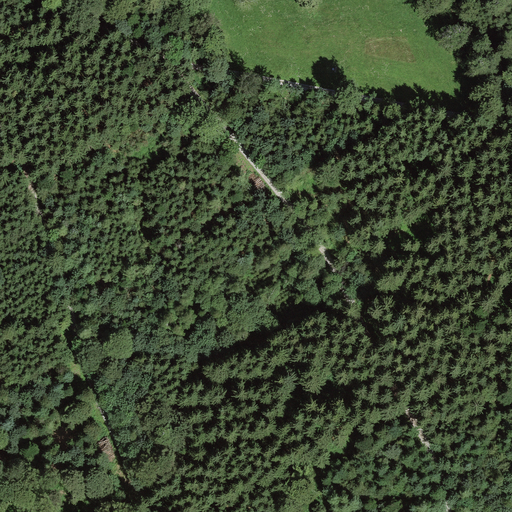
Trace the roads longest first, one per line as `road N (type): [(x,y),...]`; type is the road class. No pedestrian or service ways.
road 1 (track): [(51,0),(141,49),(211,111),(280,191),(359,309),(443,484),(447,511)]
road 2 (track): [(0,126),(57,258),(82,365),(149,511)]
road 3 (track): [(141,49),(511,125)]
